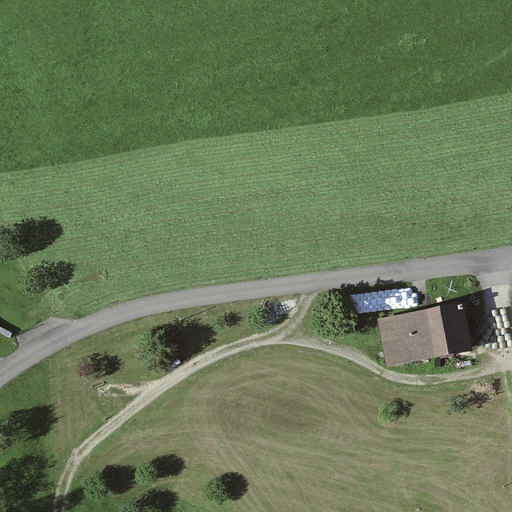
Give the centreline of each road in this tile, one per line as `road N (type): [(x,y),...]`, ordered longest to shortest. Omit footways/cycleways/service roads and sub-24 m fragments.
road 1 (unclassified): [(0,376),(44,345),(154,305),(511,254)]
road 2 (track): [(320,281),(276,335),(206,359),(115,421),(77,460),(57,511)]
